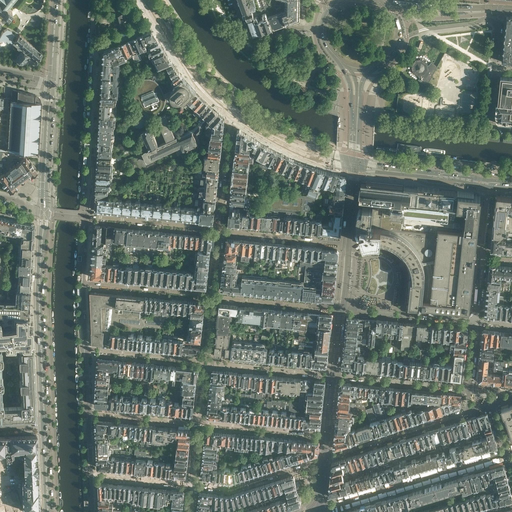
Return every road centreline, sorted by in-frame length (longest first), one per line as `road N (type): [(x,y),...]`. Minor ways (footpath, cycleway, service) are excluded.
road 1 (residential): [(87,215),(96,48),(159,20)]
road 2 (secondary): [(44,425),(41,214)]
road 3 (residential): [(318,510),(511,453)]
road 4 (residential): [(468,411),(324,459)]
road 5 (residential): [(398,41),(430,28),(493,21),(494,68)]
road 6 (residential): [(332,376),(468,388)]
road 7 (residential): [(324,459),(229,488),(194,486)]
road 8 (residential): [(87,215),(220,230)]
road 9 (residential): [(475,322),(342,308)]
road 10 (residential): [(342,308),(211,297)]
road 11 (residential): [(220,230),(348,244)]
road 12 (residential): [(84,283),(211,297)]
road 13 (secondary): [(41,214),(50,87)]
road 14 (residential): [(206,363),(332,376)]
road 15 (residential): [(206,363),(86,349)]
road 16 (residential): [(231,110),(220,230)]
